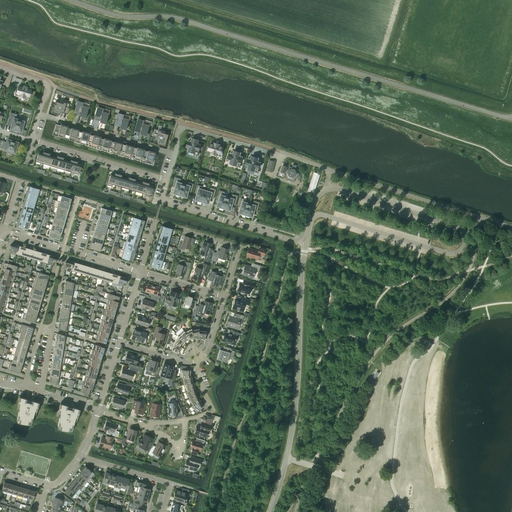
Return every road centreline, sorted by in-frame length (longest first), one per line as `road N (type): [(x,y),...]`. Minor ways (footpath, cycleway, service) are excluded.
road 1 (unknown): [(511,256),(439,279),(335,249),(288,254),(216,511)]
road 2 (unclassified): [(270,511),(292,425),(301,267),(312,216),(448,253),(468,240)]
road 3 (residential): [(167,179),(160,200),(293,240),(325,189)]
road 4 (unclassified): [(325,189),(449,223),(468,240)]
road 5 (residential): [(30,140),(167,179)]
road 6 (residential): [(38,114),(174,154)]
road 7 (residential): [(40,391),(59,263)]
road 8 (residential): [(160,511),(168,482),(79,456)]
